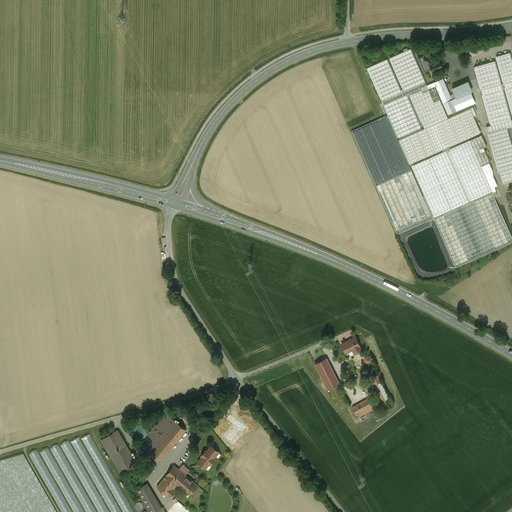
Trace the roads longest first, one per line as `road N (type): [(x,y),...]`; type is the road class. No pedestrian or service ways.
road 1 (secondary): [(209,213),(332,259),(511,353)]
road 2 (unclassified): [(0,451),(238,378)]
road 3 (secondary): [(347,42),(296,57),(255,81),(224,110),(192,162)]
road 4 (unclassified): [(238,378),(175,276),(168,232),(174,203)]
road 5 (secondary): [(0,160),(169,202)]
road 6 (unclassified): [(342,511),(238,378)]
road 7 (secondary): [(511,27),(347,42)]
